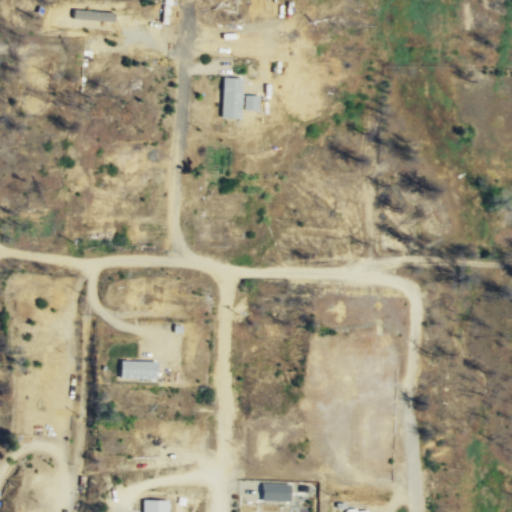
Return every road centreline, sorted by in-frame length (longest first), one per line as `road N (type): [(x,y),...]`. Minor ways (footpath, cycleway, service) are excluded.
road 1 (residential): [(511,264),(229,271),(0,253)]
road 2 (residential): [(424,511),(422,265)]
road 3 (residential): [(229,271),(227,511)]
road 4 (residential): [(169,266),(187,28)]
